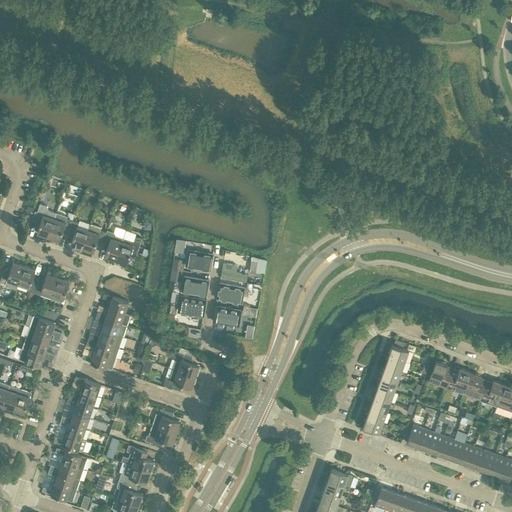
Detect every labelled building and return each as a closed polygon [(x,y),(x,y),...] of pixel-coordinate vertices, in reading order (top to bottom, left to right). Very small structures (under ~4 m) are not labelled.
[(48,236),(56,212),(48,209),(47,205),(40,203),(38,211),(35,210),(33,216),(35,217),(34,221),(40,223),(37,232),(41,234),(41,236),(46,237),(47,236),(48,236)] [(68,233),(72,220),(67,218),(67,216),(56,212),(48,236),(49,236),(49,238),(54,240),(55,238),(59,240),(62,231),(68,233)] [(82,247),(88,229),(78,226),(79,222),(72,220),(68,233),(74,235),(71,244),(75,245),(75,247),(80,249),(81,247),(82,247)] [(102,244),(106,232),(101,230),(101,227),(90,224),(88,229),(82,247),(83,248),(83,250),(88,251),(89,250),(93,251),(96,242),(102,244)] [(115,232),(107,229),(106,232),(102,244),(108,246),(105,255),(109,257),(109,259),(114,260),(115,259),(116,259),(122,241),(123,237),(116,234),(115,232)] [(123,237),(122,241),(116,259),(118,260),(118,262),(123,264),(124,262),(127,263),(130,254),(136,256),(142,239),(135,236),(133,237),(132,240),(123,237)] [(213,254),(188,250),(185,267),(210,271),(213,254)] [(18,283),(24,265),(13,261),(10,270),(4,268),(0,280),(6,283),(8,279),(18,283)] [(238,265),(223,262),(221,276),(247,281),(248,274),(236,272),(238,265)] [(34,292),(38,280),(33,278),(36,269),(24,265),(18,283),(29,287),(28,290),(34,292)] [(51,298),(58,276),(57,276),(57,274),(54,273),(52,274),(47,273),(44,282),(38,280),(34,292),(51,298)] [(59,277),(58,276),(51,298),(62,302),(70,280),(64,279),(64,276),(60,275),(59,277)] [(209,280),(184,276),(181,292),(206,296),(209,280)] [(244,287),(220,283),(217,299),(241,303),(244,287)] [(207,300),(181,295),(178,312),(205,316),(207,300)] [(113,296),(109,307),(125,312),(129,301),(113,296)] [(243,310),(216,306),(213,323),(217,323),(240,327),(242,314),(243,310)] [(96,315),(103,317),(105,318),(121,323),(127,325),(130,314),(125,312),(109,307),(107,314),(98,311),(96,315)] [(44,315),(45,315),(56,319),(58,313),(46,309),(44,315)] [(34,314),(30,326),(52,333),(55,322),(34,314)] [(123,336),(127,325),(121,323),(105,318),(102,329),(117,334),(123,336)] [(48,344),(52,333),(30,326),(26,337),(48,344)] [(120,347),(123,336),(117,334),(102,329),(99,335),(90,332),(89,336),(98,339),(114,345),(120,347)] [(116,357),(120,347),(114,345),(98,339),(89,336),(88,340),(97,343),(94,350),(110,355),(116,357)] [(46,351),(48,344),(26,337),(23,347),(53,358),(55,354),(46,351)] [(405,342),(396,339),(394,344),(403,347),(405,342)] [(409,350),(403,347),(394,344),(392,344),(388,354),(405,360),(409,350)] [(52,362),(53,358),(23,347),(19,359),(40,366),(43,359),(52,362)] [(112,369),(116,357),(110,355),(94,350),(92,357),(83,354),(82,358),(91,361),(90,361),(112,369)] [(137,358),(145,360),(143,369),(150,371),(153,360),(142,357),(144,352),(139,350),(137,358)] [(178,358),(174,369),(195,376),(196,375),(198,375),(200,370),(198,368),(199,365),(190,361),(192,356),(175,350),(173,355),(174,357),(178,358)] [(401,371),(405,360),(388,354),(384,364),(401,371)] [(446,387),(452,368),(447,366),(448,363),(436,359),(428,381),(446,387)] [(398,381),(401,371),(384,364),(381,374),(398,381)] [(463,393),(470,371),(459,367),(458,370),(452,368),(446,387),(463,393)] [(195,377),(195,376),(174,369),(171,379),(167,378),(165,379),(164,384),(181,390),(182,384),(192,387),(193,383),(195,383),(197,378),(195,377)] [(480,399),(486,380),(481,378),(481,375),(470,371),(463,393),(480,399)] [(394,391),(398,381),(381,374),(377,385),(394,391)] [(83,383),(81,390),(97,395),(101,384),(85,378),(85,379),(76,376),(74,380),(83,383)] [(8,389),(10,384),(0,380),(0,403),(3,405),(8,389)] [(497,405),(504,384),(493,380),(492,382),(486,380),(480,399),(497,405)] [(13,408),(20,388),(10,384),(8,389),(3,405),(13,408)] [(511,410),(511,386),(504,384),(497,405),(511,410)] [(390,401),(394,391),(377,385),(373,395),(390,401)] [(32,392),(20,388),(13,408),(25,412),(32,392)] [(112,400),(119,403),(123,391),(116,389),(112,400)] [(93,406),(97,395),(81,390),(77,400),(93,406)] [(387,411),(390,401),(373,395),(370,405),(387,411)] [(89,417),(93,406),(77,400),(74,411),(89,417)] [(383,421),(387,411),(370,405),(366,415),(383,421)] [(156,412),(153,424),(176,432),(180,420),(171,417),(173,412),(161,407),(159,413),(156,412)] [(86,427),(89,417),(74,411),(70,422),(86,427)] [(379,432),(383,421),(366,415),(362,426),(379,432)] [(82,438),(86,427),(70,422),(66,433),(82,438)] [(176,432),(153,424),(149,434),(146,435),(145,440),(162,446),(163,440),(173,443),(176,432)] [(417,446),(423,427),(413,424),(406,442),(417,446)] [(427,449),(433,431),(423,427),(417,446),(427,449)] [(437,453),(443,435),(433,431),(427,449),(437,453)] [(467,434),(457,431),(454,438),(464,442),(467,434)] [(83,451),(87,440),(82,438),(66,433),(62,444),(83,451)] [(447,456),(454,438),(443,435),(437,453),(447,456)] [(116,456),(119,437),(112,436),(108,455),(116,456)] [(457,460),(464,442),(454,438),(447,456),(457,460)] [(468,464),(474,445),(464,442),(457,460),(468,464)] [(147,450),(129,444),(126,450),(130,452),(128,457),(123,455),(121,460),(126,462),(151,471),(151,470),(153,469),(154,466),(153,464),(154,459),(145,456),(147,450)] [(478,467),(484,449),(474,445),(468,464),(478,467)] [(66,449),(62,461),(84,468),(87,457),(66,449)] [(488,471),(494,453),(484,449),(478,467),(488,471)] [(498,475),(505,456),(494,453),(488,471),(498,475)] [(511,471),(511,458),(505,456),(498,475),(510,479),(511,471)] [(80,479),(84,468),(62,461),(58,471),(80,479)] [(150,471),(151,471),(126,462),(123,473),(121,472),(119,479),(136,484),(138,479),(147,482),(148,477),(151,477),(152,473),(150,471)] [(331,467),(327,478),(344,484),(350,486),(354,476),(331,467)] [(76,490),(80,479),(58,471),(55,482),(76,490)] [(341,494),(344,484),(327,478),(324,488),(341,494)] [(134,490),(136,484),(119,479),(117,485),(118,487),(120,488),(117,497),(139,504),(142,504),(143,499),(141,498),(143,493),(134,490)] [(72,501),(76,490),(55,482),(52,489),(43,486),(42,490),(51,493),(51,494),(72,501)] [(346,486),(343,493),(351,496),(354,489),(346,486)] [(385,508),(391,490),(381,486),(375,504),(385,508)] [(337,505),(341,494),(324,488),(320,499),(337,505)] [(395,511),(401,493),(391,490),(385,508),(395,511)] [(396,511),(406,511),(412,497),(401,493),(395,511),(396,511)] [(82,505),(87,506),(90,496),(85,494),(82,505)] [(136,511),(139,504),(117,497),(115,496),(111,507),(114,508),(112,511),(136,511)] [(417,511),(422,501),(412,497),(406,511),(417,511)] [(325,511),(334,511),(337,505),(320,499),(316,509),(325,511)] [(429,511),(432,504),(422,501),(417,511),(429,511)]
